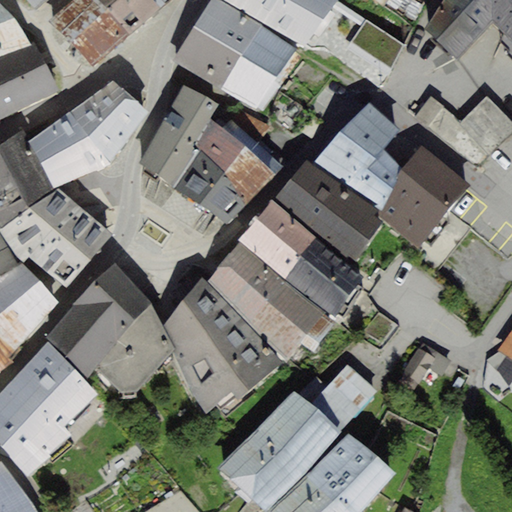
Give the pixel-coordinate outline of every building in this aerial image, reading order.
[(26,0),(34,8),(43,0),(26,0)] [(70,0),(49,17),(90,67),(109,48),(157,5),(151,0),(70,0)] [(299,48),(216,0),(209,0),(175,58),(263,109),(299,48)] [(227,0),(304,46),(321,18),(332,0),(227,0)] [(510,38),(511,40),(511,0),(441,0),(424,27),(457,57),(471,41),(489,18),(510,38)] [(0,56),(29,43),(7,11),(0,1),(0,56)] [(367,19),(353,40),(389,64),(403,44),(367,19)] [(0,117),(13,110),(57,86),(40,54),(33,41),(29,43),(0,56),(0,117)] [(196,89),(173,76),(165,90),(127,149),(157,173),(174,187),(199,150),(194,145),(211,117),(219,102),(196,89)] [(113,79),(68,111),(111,163),(143,107),(128,93),(113,79)] [(511,123),(486,96),(459,122),(489,154),(511,132),(511,123)] [(430,97),(415,115),(428,125),(443,107),(430,97)] [(313,162),(378,207),(404,176),(399,172),(403,167),(393,158),(381,148),(398,127),(369,103),(323,151),(313,162)] [(224,125),(211,117),(194,145),(199,150),(246,202),(280,165),(259,143),(252,139),(267,125),(240,110),(224,125)] [(29,140),(53,186),(111,163),(68,111),(61,117),(29,140)] [(0,226),(53,190),(20,129),(0,144),(0,226)] [(470,184),(421,144),(414,153),(403,167),(399,172),(404,176),(378,207),(374,213),(382,219),(418,248),(470,184)] [(246,202),(199,150),(174,187),(198,203),(225,222),(246,202)] [(276,194),(272,199),(317,236),(353,263),(382,219),(374,213),(378,207),(313,162),(306,157),(276,194)] [(0,226),(0,229),(21,261),(28,254),(67,288),(112,232),(79,205),(57,187),(53,190),(0,226)] [(238,237),(241,239),(285,276),(317,236),(272,199),(269,197),(260,209),(258,208),(248,220),(251,223),(242,233),(238,237)] [(0,273),(19,263),(21,261),(0,229),(0,273)] [(317,236),(285,276),(326,307),(335,314),(366,273),(353,263),(317,236)] [(216,270),(208,280),(287,359),(326,307),(285,276),(241,239),(216,270)] [(114,261),(45,334),(89,375),(93,370),(96,366),(133,318),(152,301),(139,286),(114,261)] [(0,368),(13,361),(8,356),(11,353),(57,301),(19,263),(0,273),(0,368)] [(172,313),(162,324),(174,347),(196,397),(205,412),(232,390),(238,398),(281,360),(203,276),(172,313)] [(96,366),(120,391),(137,390),(174,347),(162,324),(156,310),(152,301),(133,318),(96,366)] [(511,328),(498,350),(511,359),(511,328)] [(0,445),(27,477),(71,434),(63,425),(97,393),(47,341),(26,364),(0,391),(0,445)] [(423,343),(403,373),(419,383),(429,367),(440,374),(449,360),(423,343)] [(347,362),(312,403),(343,429),(378,389),(347,362)] [(231,453),(219,466),(240,484),(234,490),(246,500),(251,495),(256,499),(267,510),(280,496),(343,429),(312,403),(294,389),(231,453)] [(359,511),(398,472),(348,432),(268,510),(269,511),(359,511)] [(0,511),(35,511),(26,495),(11,476),(0,466),(0,511)]
